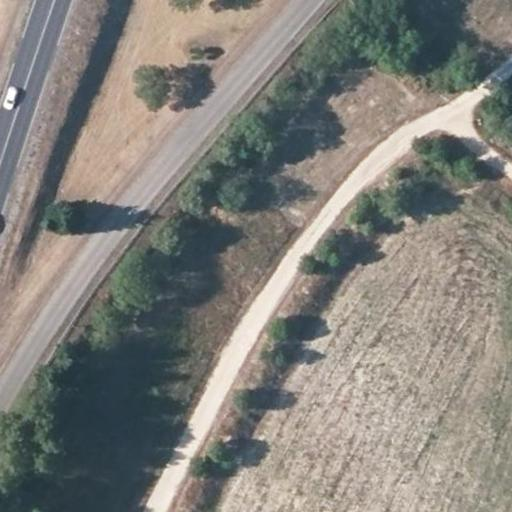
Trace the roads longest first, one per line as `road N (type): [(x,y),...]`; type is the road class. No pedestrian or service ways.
road 1 (track): [(462,106),(377,167),(307,253),(218,396),(162,511)]
road 2 (primary): [(0,398),(141,191),(311,0)]
road 3 (primary): [(0,159),(53,0)]
